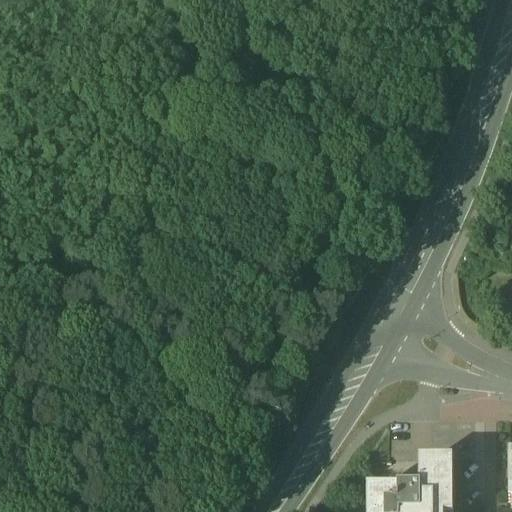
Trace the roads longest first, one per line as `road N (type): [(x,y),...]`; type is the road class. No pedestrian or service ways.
road 1 (secondary): [(511,19),(479,127),(384,328)]
road 2 (secondary): [(384,328),(270,511)]
road 3 (residential): [(511,382),(384,328)]
